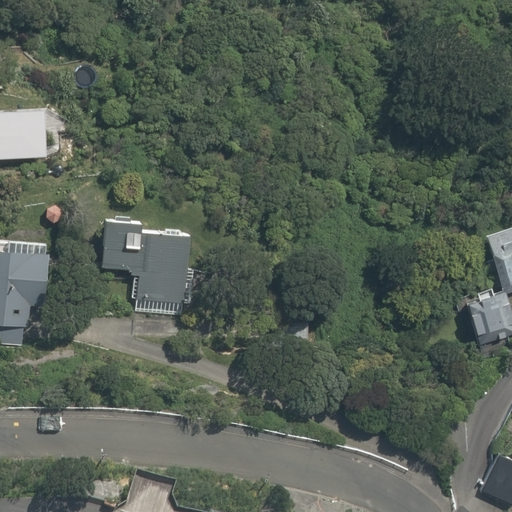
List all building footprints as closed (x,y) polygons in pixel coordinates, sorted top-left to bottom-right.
[(194,229),(107,219),(102,264),(137,268),(133,305),(185,311),(194,229)] [(511,228),(495,233),(510,289),(511,287),(511,228)] [(51,300),(56,235),(0,230),(0,324),(33,327),(35,299),(51,300)] [(468,303),(476,328),(511,315),(511,296),(509,289),(468,303)] [(511,502),(511,455),(503,452),(486,491),(511,502)]
